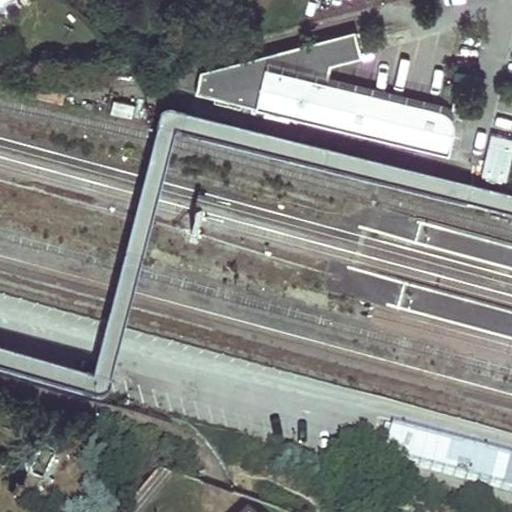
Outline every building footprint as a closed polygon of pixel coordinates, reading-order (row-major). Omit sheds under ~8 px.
[(360,56),(353,29),(198,70),(193,91),(390,139),(446,152),(452,131),(452,129),(452,126),(452,123),(451,120),(450,117),(449,116),(447,113),(443,110),(440,108),(436,107),(325,80),(329,64),(360,56)] [(33,96),(63,103),(70,75),(40,74),(33,96)] [(111,98),(109,110),(129,113),(131,101),(111,98)] [(478,172),(503,179),(511,147),(511,136),(490,130),(478,172)] [(36,469),(47,473),(55,446),(44,443),(36,469)] [(191,511),(161,486),(139,511),(191,511)]
